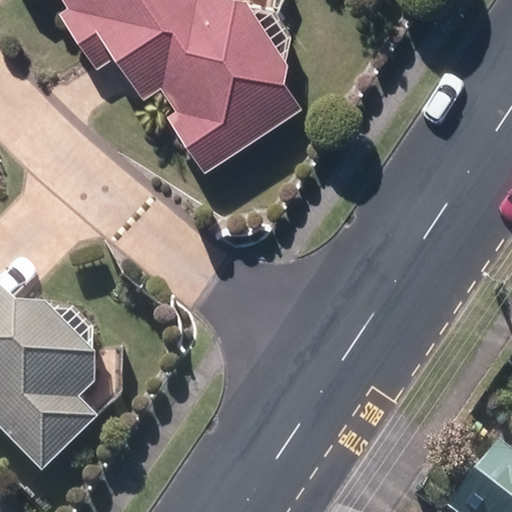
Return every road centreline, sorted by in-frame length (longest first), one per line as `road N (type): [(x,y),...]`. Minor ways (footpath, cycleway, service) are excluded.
road 1 (residential): [(338,371),(206,276),(0,97)]
road 2 (tertiary): [(338,371),(511,112)]
road 3 (tertiary): [(243,511),(338,371)]
